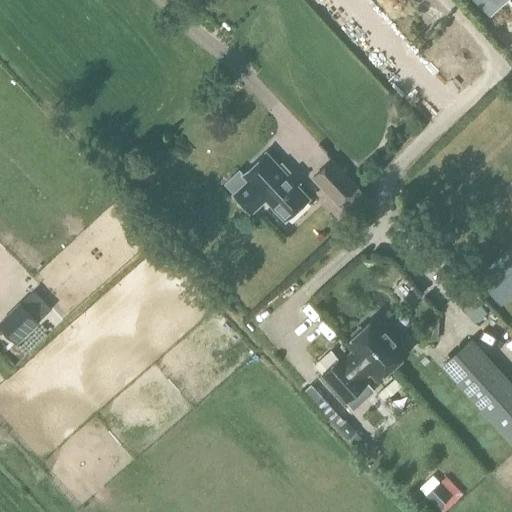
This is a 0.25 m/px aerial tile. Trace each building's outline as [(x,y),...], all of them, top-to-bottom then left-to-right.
[(341,0),(429,94),(464,61),(406,0),(341,0)] [(476,0),(492,16),(508,0),(476,0)] [(235,194),(251,211),(266,198),(285,219),(307,199),(266,154),(244,174),(250,181),(235,194)] [(338,205),(358,186),(332,158),(312,177),(338,205)] [(458,195),(474,179),(461,167),(445,183),(458,195)] [(506,300),(511,294),(511,256),(507,251),(482,273),(506,300)] [(418,334),(429,346),(448,329),(403,279),(378,301),(413,339),(418,334)] [(34,290),(21,303),(39,321),(52,309),(34,290)] [(376,348),(393,366),(409,352),(384,323),(381,325),(375,318),(362,329),(360,328),(354,334),(355,336),(348,342),(354,349),(358,345),(367,355),(376,348)] [(297,341),(310,346),(315,331),(302,327),(297,341)] [(511,385),(471,340),(444,365),(511,440),(511,385)] [(378,380),(393,366),(376,348),(367,355),(358,345),(354,349),(346,358),(344,355),(323,374),(347,401),(368,382),(364,378),(371,372),(378,380)]
